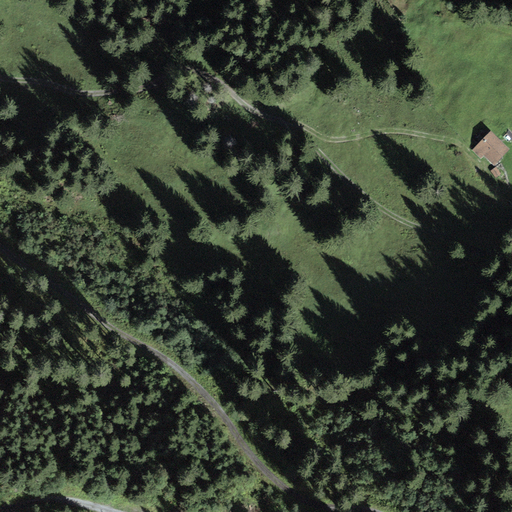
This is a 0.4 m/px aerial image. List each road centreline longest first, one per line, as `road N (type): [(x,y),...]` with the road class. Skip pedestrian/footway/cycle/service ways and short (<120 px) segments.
road 1 (track): [(0,78),(96,91),(132,89),(170,71),(207,75),(291,129),(387,214),(511,263)]
road 2 (track): [(352,511),(314,497),(143,337),(0,240)]
